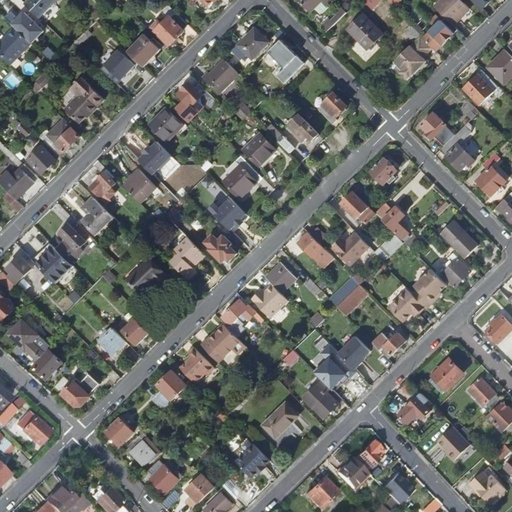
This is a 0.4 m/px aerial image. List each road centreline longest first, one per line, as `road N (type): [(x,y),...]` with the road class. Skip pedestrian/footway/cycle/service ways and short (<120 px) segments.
road 1 (residential): [(79,432),(392,127)]
road 2 (unclassified): [(251,0),(0,246)]
road 3 (residential): [(392,127),(265,0)]
road 4 (residential): [(511,248),(392,127)]
road 5 (residential): [(392,127),(511,10)]
road 6 (unclassified): [(364,407),(258,511)]
road 7 (residential): [(364,407),(460,511)]
road 8 (unclassified): [(453,321),(364,407)]
